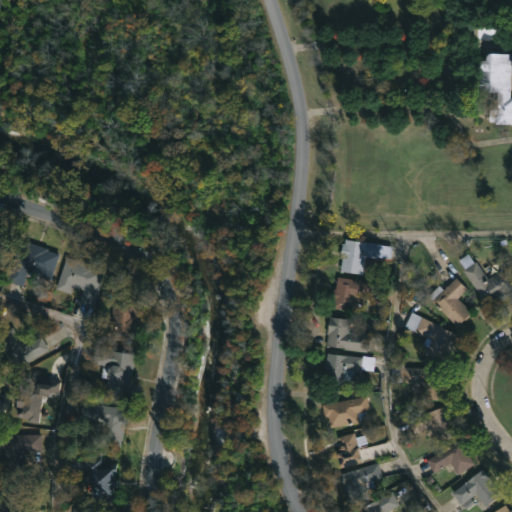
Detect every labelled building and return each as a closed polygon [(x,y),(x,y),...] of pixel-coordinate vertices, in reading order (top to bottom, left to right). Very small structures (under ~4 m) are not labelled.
[(511,54),(509,97),(511,97),(511,123),(488,122),(489,104),(458,102),(460,82),(472,83),(474,59),(484,59),(485,55),(488,52),(511,54)] [(0,232),(3,233),(3,236),(12,238),(2,268),(0,267),(0,232)] [(380,243),(391,246),(390,258),(363,255),(361,273),(340,270),(341,257),(339,257),(341,242),(343,243),(344,238),(380,243)] [(58,253),(49,278),(26,270),(21,285),(5,280),(19,239),(58,253)] [(467,253),(473,262),(475,261),(487,279),(500,270),(511,286),(507,288),(509,290),(486,306),(462,270),(464,268),(458,259),(467,253)] [(65,256),(91,264),(90,266),(104,271),(92,306),(77,301),(81,289),(72,286),(69,293),(54,288),(65,256)] [(374,288),(372,299),(362,297),(360,308),(351,307),(351,311),(331,308),(336,277),(375,283),(374,288)] [(466,288),(456,298),(471,312),(456,326),(427,295),(438,284),(443,289),(455,277),(466,288)] [(139,318),(136,340),(96,338),(96,323),(110,324),(112,298),(138,300),(137,310),(139,311),(139,318)] [(452,347),(444,363),(425,354),(427,348),(422,345),(425,337),(403,326),(410,312),(458,335),(452,347)] [(368,348),(367,351),(325,346),(328,315),(350,317),(349,331),(369,333),(368,348)] [(0,333),(12,326),(23,346),(43,335),(50,349),(15,369),(9,359),(7,361),(0,348),(0,333)] [(130,375),(128,392),(105,389),(107,377),(105,374),(106,368),(111,365),(93,362),(95,348),(133,354),(130,375)] [(326,353),(374,357),(372,370),(352,369),(351,380),(342,379),(341,385),(323,383),(324,360),(326,360),(326,353)] [(405,363),(405,366),(446,368),(444,400),(423,399),(423,383),(392,380),(392,363),(395,363),(395,356),(401,356),(400,363),(405,363)] [(60,381),(20,376),(17,408),(21,408),(19,418),(39,421),(42,395),(58,397),(60,381)] [(357,413),(359,422),(330,428),(327,416),(324,417),(321,404),(367,395),(370,410),(357,413)] [(124,416),(119,447),(97,443),(101,421),(78,418),(81,402),(125,408),(124,416)] [(445,406),(456,435),(439,441),(434,426),(414,433),(408,418),(445,406)] [(0,431),(13,431),(13,435),(39,435),(39,450),(24,450),(24,474),(0,474),(0,460),(3,460),(3,448),(0,448),(0,431)] [(354,432),(356,437),(365,435),(367,443),(358,446),(363,461),(340,469),(336,454),(339,453),(338,449),(341,448),(337,437),(354,432)] [(464,449),(473,464),(457,474),(449,462),(433,473),(425,460),(460,438),(465,448),(464,449)] [(100,459),(100,463),(115,462),(115,479),(113,479),(113,488),(111,488),(110,500),(89,500),(89,482),(83,480),(84,459),(100,459)] [(378,462),(383,477),(374,480),(376,486),(362,491),(365,498),(351,503),(341,474),(378,462)] [(482,469),(502,494),(485,508),(474,494),(460,505),(451,493),(482,469)] [(0,511),(0,483),(20,483),(20,509),(33,509),(33,511),(0,511)] [(363,511),(361,507),(377,500),(376,497),(391,491),(398,505),(385,511),(363,511)] [(511,511),(511,510),(507,503),(493,511),(511,511)]
